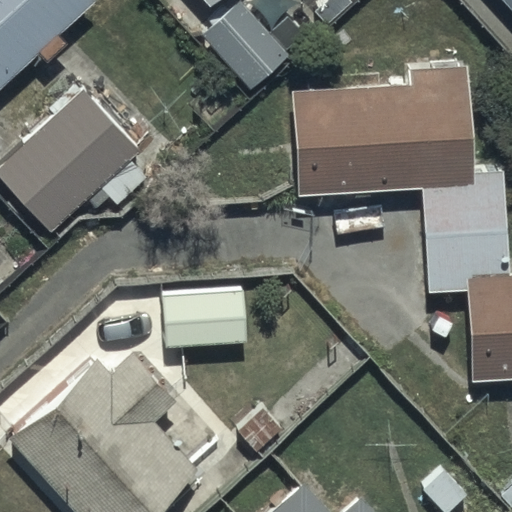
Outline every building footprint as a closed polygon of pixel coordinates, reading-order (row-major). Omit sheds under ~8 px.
[(0,0),(0,87),(38,53),(46,62),(66,44),(58,36),(93,4),(88,0),(0,0)] [(293,10),(284,0),(243,0),(199,39),(240,86),(245,82),(251,90),(309,39),(288,14),(293,10)] [(472,171),(467,67),(408,70),(409,88),(291,93),(296,197),(422,190),(427,292),(465,290),(469,377),(511,375),(511,273),(505,274),(499,170),(472,171)] [(141,149),(79,86),(0,164),(0,180),(52,232),(97,187),(115,205),(143,177),(128,162),(141,149)] [(202,292),(160,294),(162,346),(242,343),(240,286),(202,288),(202,292)] [(108,375),(92,357),(7,433),(77,511),(155,511),(200,472),(153,420),(174,402),(132,354),(108,375)] [(336,511),(325,511),(299,484),(269,511),(369,511),(354,496),(336,511)]
